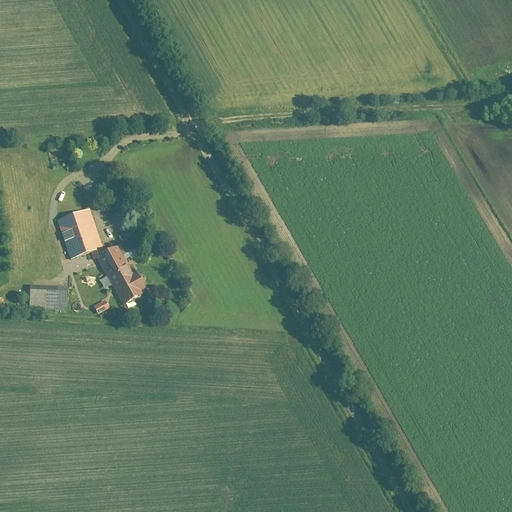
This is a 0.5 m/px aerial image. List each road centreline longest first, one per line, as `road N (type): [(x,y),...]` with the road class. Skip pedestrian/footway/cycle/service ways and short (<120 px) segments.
road 1 (residential): [(116,0),(406,511)]
road 2 (track): [(189,127),(511,104)]
